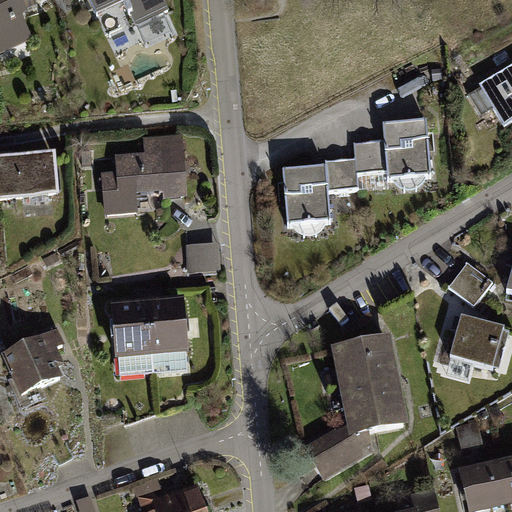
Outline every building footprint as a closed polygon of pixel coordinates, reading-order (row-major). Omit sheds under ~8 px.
[(27,10),(22,0),(0,0),(0,50),(26,39),(16,15),(27,10)] [(89,0),(94,9),(114,0),(125,0),(138,27),(169,13),(162,0),(89,0)] [(511,69),(480,87),(503,127),(511,121),(511,69)] [(281,173),(284,228),(331,225),(329,193),(357,191),(356,176),(385,175),(385,181),(431,178),(428,124),(406,126),(382,127),(383,145),(352,147),(353,162),(323,164),(323,171),(301,172),(281,173)] [(186,202),(181,141),(146,143),(147,158),(119,161),(120,174),(102,176),(105,216),(134,214),(132,194),(163,191),(164,204),(186,202)] [(54,162),(0,165),(0,208),(57,205),(54,162)] [(219,244),(187,246),(189,273),(222,270),(219,244)] [(492,284),(468,265),(449,289),(473,308),(492,284)] [(183,315),(149,317),(153,375),(187,372),(183,315)] [(149,317),(113,320),(117,377),(153,375),(149,317)] [(500,330),(459,320),(449,360),(490,371),(500,330)] [(56,334),(4,358),(21,398),(60,381),(54,368),(61,365),(55,351),(62,348),(56,334)] [(387,340),(334,350),(351,437),(342,442),(333,436),(306,450),(323,480),(371,452),(368,434),(404,428),(387,340)] [(511,511),(511,467),(500,470),(508,511),(511,511)] [(508,511),(500,470),(463,478),(470,511),(508,511)] [(140,511),(206,511),(200,493),(163,505),(160,495),(138,502),(140,511)] [(439,511),(436,494),(412,499),(414,510),(407,511),(439,511)] [(96,511),(92,499),(78,503),(80,511),(96,511)]
